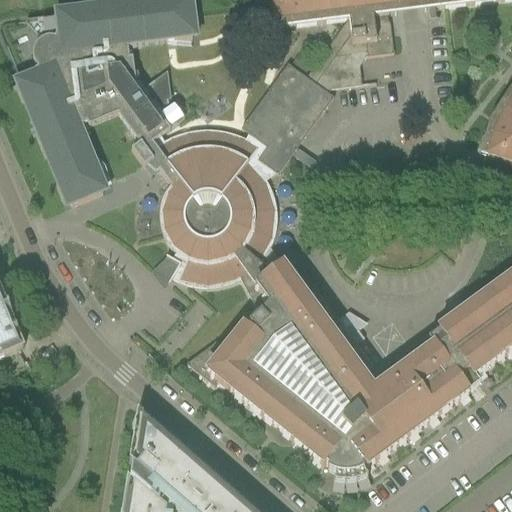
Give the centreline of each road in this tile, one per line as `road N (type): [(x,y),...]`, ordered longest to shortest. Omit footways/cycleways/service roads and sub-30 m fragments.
road 1 (unclassified): [(426,114),(469,174),(475,242),(452,286),(415,307),(352,300),(322,266),(314,242),(310,220),(321,172),(352,128),(371,120)]
road 2 (residential): [(102,355),(49,285),(0,170)]
road 3 (residential): [(280,511),(128,379)]
road 4 (residential): [(106,511),(128,379)]
road 5 (residential): [(0,426),(62,393),(102,355)]
